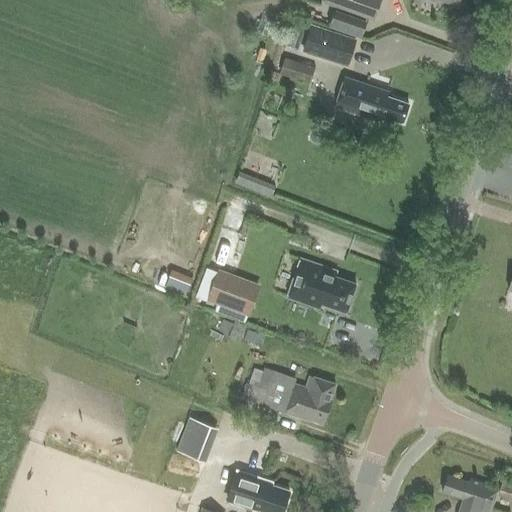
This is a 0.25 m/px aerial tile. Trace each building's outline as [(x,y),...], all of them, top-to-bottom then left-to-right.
[(372,19),(378,0),(327,0),(327,3),(372,19)] [(330,25),(334,15),(316,9),(312,19),(330,25)] [(361,38),(367,21),(336,9),(329,26),(361,38)] [(301,50),(310,22),(296,18),(287,46),(301,50)] [(357,37),(310,22),(301,50),(348,66),(357,37)] [(309,83),(314,66),(285,58),(280,74),(309,83)] [(401,122),(408,105),(386,97),(387,92),(367,86),(357,113),(390,125),(392,118),(401,122)] [(263,195),(268,183),(240,172),(235,183),(263,195)] [(336,272),(303,260),(299,272),(296,271),(287,298),(320,309),(321,303),(346,312),(356,284),(335,277),(336,272)] [(250,314),(261,281),(216,265),(204,298),(250,314)] [(192,276),(171,268),(164,286),(185,293),(192,276)] [(296,378),(264,367),(263,371),(254,368),(249,383),(247,382),(241,397),(283,412),(322,425),(331,400),(330,400),(335,384),(310,376),(306,388),(294,384),(296,378)] [(216,428),(190,418),(178,451),(204,461),(216,428)] [(261,477),(237,469),(230,492),(244,496),(245,492),(254,495),(250,506),(267,511),(282,511),(289,491),(259,481),(261,477)] [(469,482),(448,475),(442,492),(463,499),(458,511),(490,511),(498,489),(470,479),(469,482)]
